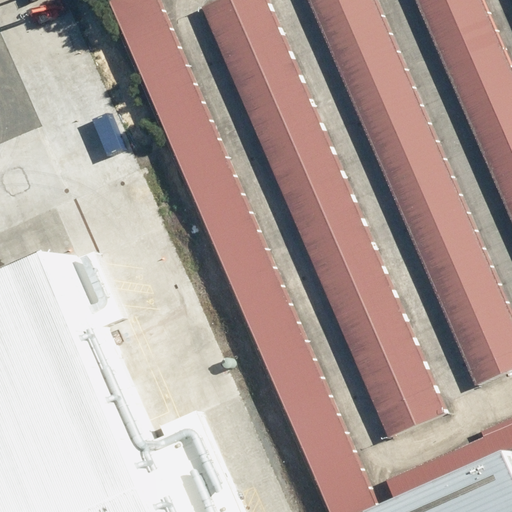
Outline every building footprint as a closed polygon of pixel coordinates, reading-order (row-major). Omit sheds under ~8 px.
[(359,511),(382,502),(161,0),(115,0),(340,511),(359,511)] [(213,10),(397,436),(452,412),(275,0),(268,3),(267,0),(225,0),(227,4),(213,10)] [(375,0),(310,0),(310,1),(312,0),(315,0),(487,386),(511,374),(511,292),(383,2),(378,4),(375,0)] [(481,0),(417,0),(420,5),(425,2),(511,200),(511,48),(491,1),(483,4),(481,0)] [(91,287),(75,250),(0,282),(0,511),(190,511),(178,484),(91,287)] [(493,438),(393,477),(402,497),(511,449),(511,418),(489,428),(493,438)] [(511,511),(511,458),(388,511),(511,511)]
